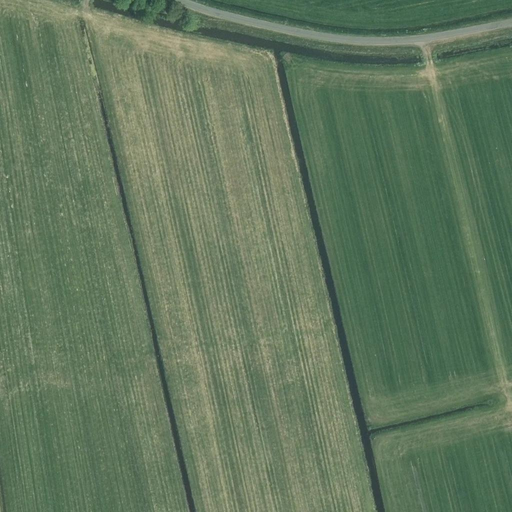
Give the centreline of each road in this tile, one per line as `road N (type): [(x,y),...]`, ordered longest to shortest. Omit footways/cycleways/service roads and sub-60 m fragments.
road 1 (unclassified): [(300,32),(395,40),(511,23)]
road 2 (unclassified): [(300,32),(179,0)]
